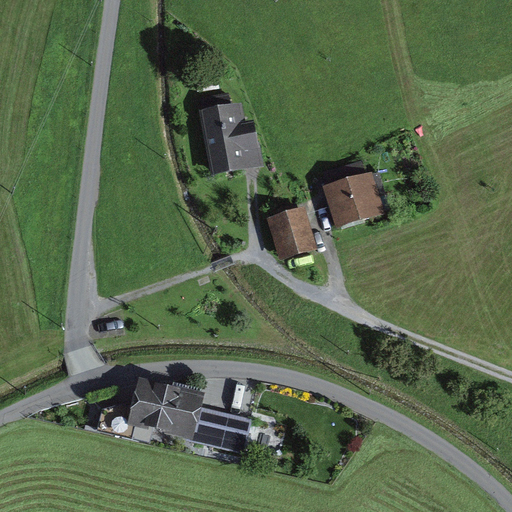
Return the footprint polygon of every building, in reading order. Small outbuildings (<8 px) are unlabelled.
[(199,112),(212,179),(263,167),(253,121),(244,123),(241,104),(231,106),(229,93),(200,99),(203,111),(199,112)] [(327,187),(323,188),(335,230),(385,217),(379,198),(386,197),(379,174),(372,176),(371,174),(366,176),(362,162),(322,174),(327,187)] [(305,208),(267,220),(280,263),(317,251),(305,208)] [(204,397),(139,380),(131,407),(122,405),(101,411),(96,433),(132,441),(134,429),(192,442),(204,397)] [(219,414),(202,410),(195,442),(231,451),(233,442),(237,442),(245,409),(221,403),(219,414)]
